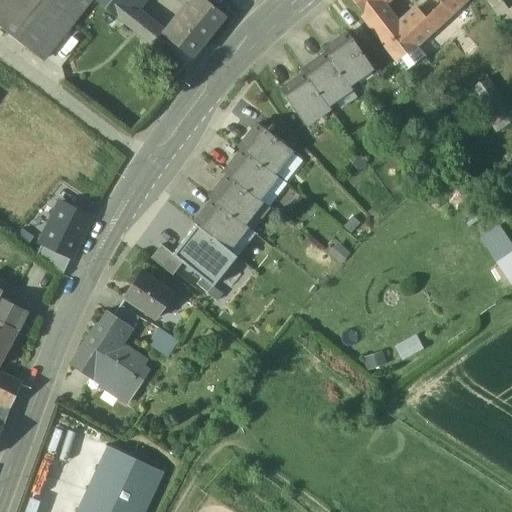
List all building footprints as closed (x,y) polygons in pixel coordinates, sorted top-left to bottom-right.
[(0,0),(0,21),(13,32),(38,0),(0,0)] [(38,0),(13,32),(46,58),(91,0),(38,0)] [(128,4),(122,0),(96,0),(116,16),(124,7),(125,7),(128,4)] [(192,0),(187,7),(175,21),(203,44),(226,17),(204,0),(192,0)] [(352,0),(364,13),(362,14),(372,27),(389,14),(382,5),(387,0),(352,0)] [(414,0),(423,9),(431,16),(437,10),(445,20),(445,21),(467,0),(414,0)] [(511,23),(511,15),(504,4),(493,11),(506,28),(511,23)] [(125,7),(124,7),(116,16),(144,38),(152,28),(125,7)] [(398,26),(389,14),(372,27),(395,59),(419,38),(422,41),(445,20),(437,10),(431,16),(423,9),(410,20),(408,18),(398,26)] [(175,21),(163,36),(168,41),(191,59),(203,44),(175,21)] [(163,36),(152,28),(144,38),(160,51),(168,41),(163,36)] [(348,33),(323,51),(325,54),(347,85),(372,68),(348,33)] [(325,54),(302,71),(304,74),(326,105),(349,88),(347,85),(325,54)] [(304,74),(280,91),(304,125),(328,108),(326,105),(304,74)] [(511,114),(485,77),(468,89),(497,128),(511,117),(511,114)] [(290,151),(257,125),(239,147),(243,150),(272,174),(290,151)] [(272,174),(243,150),(225,173),(228,176),(258,199),(276,177),(272,174)] [(258,199),(228,176),(210,198),(212,200),(242,224),(260,201),(258,199)] [(242,224),(212,200),(194,224),(195,225),(227,250),(246,227),(242,224)] [(71,261),(91,221),(61,206),(42,246),(44,247),(71,261)] [(212,287),(236,257),(227,250),(195,225),(171,255),(182,263),(212,287)] [(511,245),(510,242),(495,251),(511,279),(511,245)] [(182,263),(171,255),(161,246),(151,259),(172,276),(182,263)] [(62,275),(71,261),(44,247),(36,255),(62,275)] [(172,294),(141,273),(124,298),(155,319),(172,294)] [(0,295),(2,292),(0,290),(0,320),(16,328),(18,329),(27,312),(0,298),(0,295)] [(120,306),(112,316),(131,328),(138,318),(120,306)] [(112,316),(106,311),(86,342),(73,363),(92,376),(91,379),(127,402),(147,371),(138,365),(142,358),(121,343),(131,328),(112,316)] [(16,328),(0,320),(0,349),(4,352),(16,328)] [(363,356),(366,367),(384,362),(381,351),(363,356)] [(20,384),(0,373),(0,403),(10,409),(20,384)] [(105,447),(75,511),(141,511),(159,475),(105,447)]
